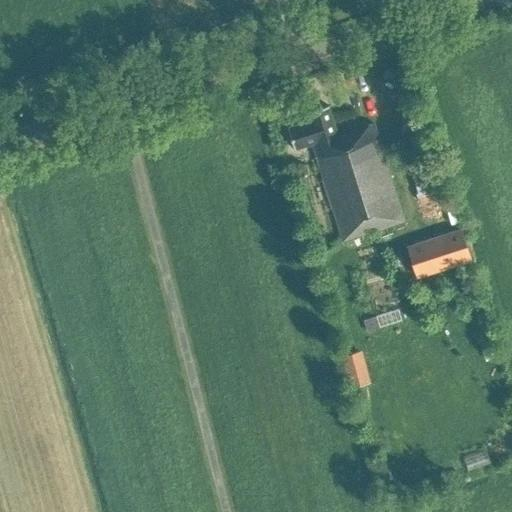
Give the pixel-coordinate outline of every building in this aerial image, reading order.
[(312,142),(342,240),(404,221),(373,122),(337,134),(328,105),(308,111),(311,119),(287,127),(294,148),(312,142)] [(470,259),(460,228),(407,246),(417,275),(470,259)] [(446,303),(442,295),(426,301),(430,310),(446,303)] [(366,317),(369,326),(403,318),(400,309),(366,317)] [(349,387),(370,381),(364,360),(343,366),(349,387)]
